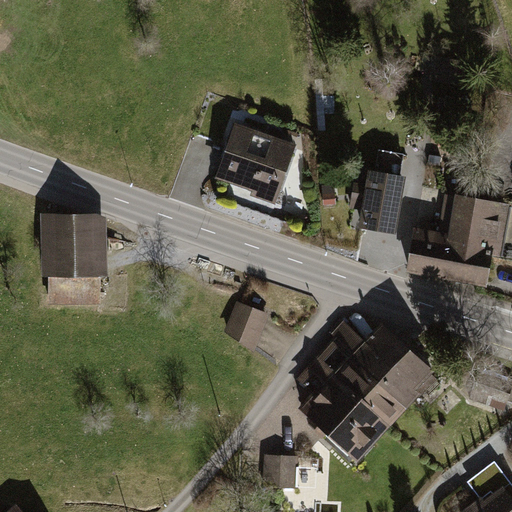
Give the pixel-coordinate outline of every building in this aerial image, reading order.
[(467,60),(433,54),(429,79),(463,85),(467,60)] [(292,141),(231,121),(210,185),(271,205),(292,141)] [(372,174),(363,225),(393,230),(402,179),(372,174)] [(440,234),(416,229),(409,268),(485,281),(490,256),(511,260),(511,207),(447,195),(440,234)] [(97,210),(42,211),(43,273),(108,272),(107,214),(97,210)] [(236,300),(224,331),(254,350),(269,313),(236,300)] [(365,342),(349,327),(301,378),(313,390),(300,404),(358,458),(435,374),(382,325),(365,342)] [(298,455),(264,453),(262,486),(296,487),(298,455)] [(480,500),(463,511),(511,511),(511,484),(492,460),(465,481),(480,500)]
